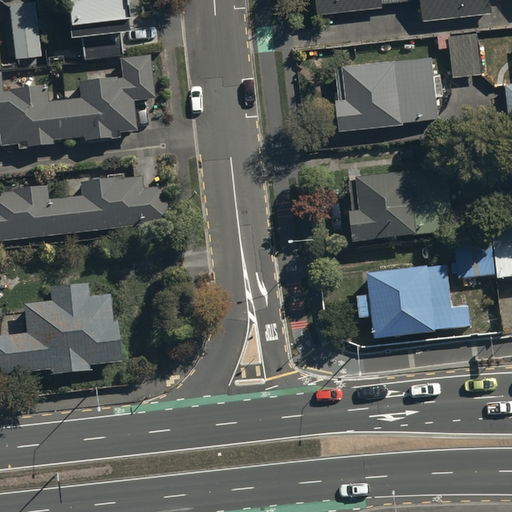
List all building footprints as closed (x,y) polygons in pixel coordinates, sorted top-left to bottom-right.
[(37,0),(9,0),(14,56),(41,54),(37,0)] [(67,0),(72,40),(81,39),(84,59),(125,55),(122,33),(132,32),(128,0),(67,0)] [(317,0),(319,16),(383,9),(382,0),(317,0)] [(421,0),(424,23),(493,15),(491,0),(421,0)] [(454,79),(483,76),(478,35),(449,38),(454,79)] [(0,143),(131,129),(128,100),(147,98),(143,55),(114,58),(116,76),(75,80),(77,97),(44,100),(41,82),(0,86),(0,143)] [(440,120),(433,58),(334,70),(342,134),(405,127),(404,124),(440,120)] [(0,240),(162,221),(158,184),(137,187),(135,174),(76,181),(77,194),(43,198),(41,185),(0,190),(0,240)] [(358,183),(362,216),(351,218),(355,248),(418,241),(411,177),(358,183)] [(511,236),(494,238),(499,283),(511,281),(511,236)] [(456,246),(460,283),(496,279),(492,242),(456,246)] [(470,312),(453,314),(448,271),(369,280),(377,346),(437,339),(437,336),(472,332),(470,312)] [(44,300),(17,303),(21,332),(0,334),(0,371),(43,367),(44,374),(84,370),(83,363),(111,360),(104,293),(84,296),(82,279),(42,284),(44,300)]
